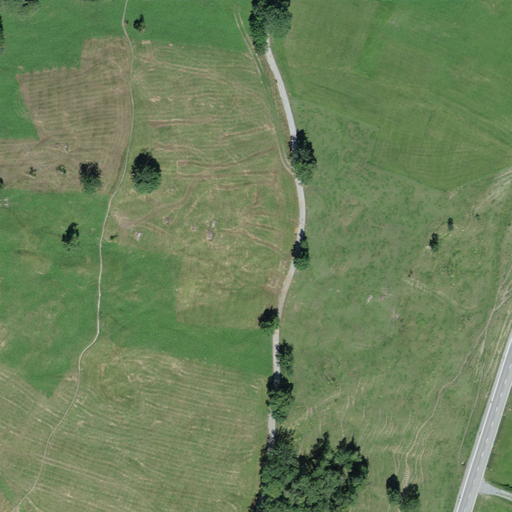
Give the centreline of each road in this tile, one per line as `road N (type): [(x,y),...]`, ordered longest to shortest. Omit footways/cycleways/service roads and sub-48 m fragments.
road 1 (track): [(269,0),(262,50),(288,111),(297,198),(253,511)]
road 2 (secondary): [(511,360),(464,511)]
